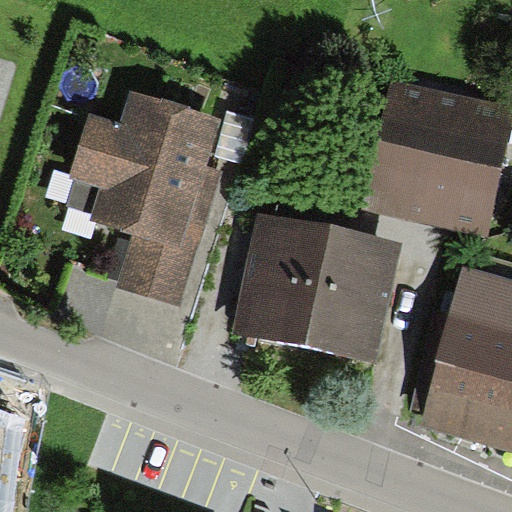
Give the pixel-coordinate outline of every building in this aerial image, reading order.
[(511,141),(511,106),(395,80),(366,209),(491,237),(511,141)] [(222,127),(132,100),(121,133),(89,123),(69,187),(97,196),(87,228),(132,242),(117,291),(181,311),(223,175),(208,170),(222,127)] [(403,244),(258,214),(233,335),(378,365),(403,244)] [(478,269),(466,265),(453,310),(436,307),(414,404),(426,407),(421,427),(511,450),(511,257),(484,250),(478,269)] [(0,425),(0,511),(1,511),(11,430),(0,425)]
